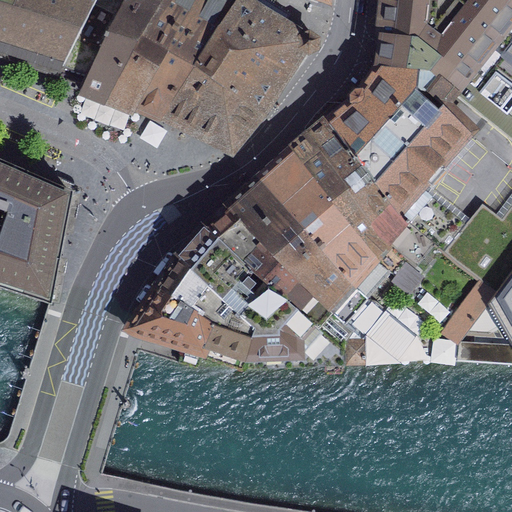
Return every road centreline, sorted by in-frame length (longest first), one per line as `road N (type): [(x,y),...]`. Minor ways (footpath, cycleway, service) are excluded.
road 1 (secondary): [(150,225),(235,172),(290,122),(335,61),(351,0)]
road 2 (residential): [(150,225),(100,155),(0,109)]
road 3 (secondary): [(62,507),(92,393),(92,318)]
road 4 (secondary): [(92,318),(52,381),(28,454),(0,483)]
road 5 (residential): [(62,507),(116,500),(195,511)]
